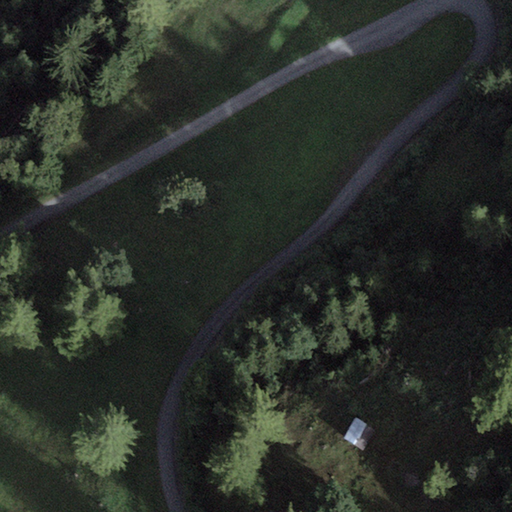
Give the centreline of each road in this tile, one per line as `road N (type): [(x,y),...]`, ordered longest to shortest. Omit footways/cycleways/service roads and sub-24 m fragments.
road 1 (unclassified): [(179,511),(167,430),(202,340),(243,289),(356,189),(476,65),(487,27),(470,0)]
road 2 (unclassified): [(452,0),(298,66),(0,233)]
